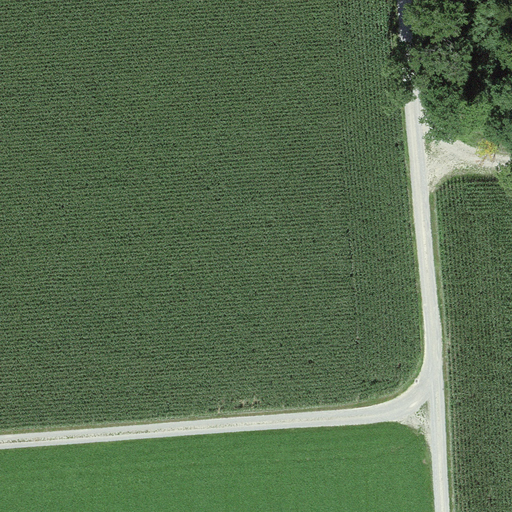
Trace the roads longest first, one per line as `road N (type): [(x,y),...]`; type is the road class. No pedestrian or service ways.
road 1 (track): [(443,511),(406,0)]
road 2 (track): [(435,414),(0,448)]
